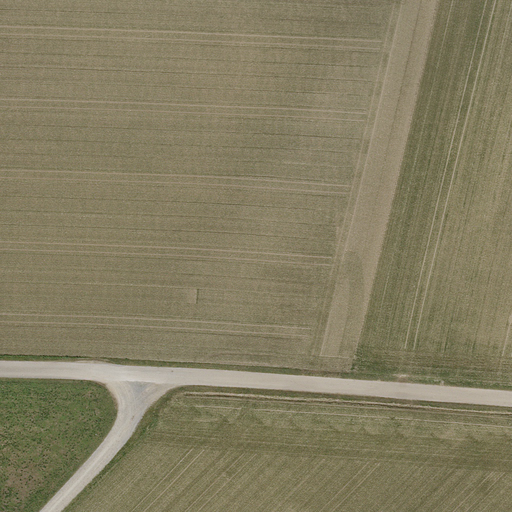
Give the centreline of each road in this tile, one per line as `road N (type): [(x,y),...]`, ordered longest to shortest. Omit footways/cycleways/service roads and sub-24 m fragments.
road 1 (track): [(0,370),(511,400)]
road 2 (track): [(49,511),(127,423),(146,374)]
